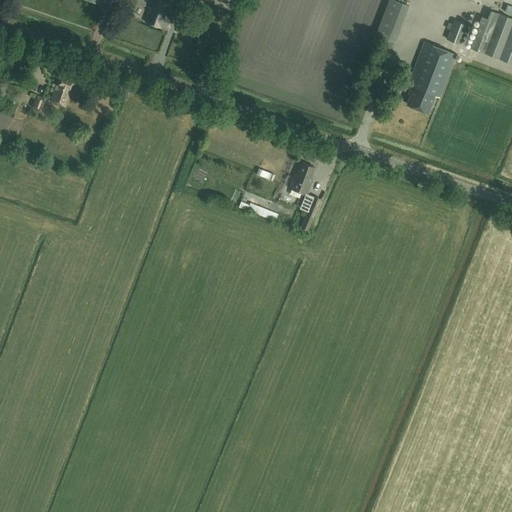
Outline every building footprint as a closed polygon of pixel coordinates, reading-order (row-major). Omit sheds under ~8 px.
[(145,21),(152,24),(160,27),(160,26),(168,29),(173,16),(168,14),(173,0),(151,0),(149,7),(149,8),(145,21)] [(489,40),(474,34),(469,47),(511,63),(511,18),(499,13),(489,40)] [(460,44),(467,25),(454,20),(447,39),(460,44)] [(407,85),(410,86),(408,92),(411,93),(407,103),(427,111),(434,95),(439,97),(456,54),(424,42),(407,85)] [(65,105),(74,80),(60,75),(51,100),(65,105)] [(41,111),(46,98),(35,94),(31,107),(41,111)] [(289,187),(307,194),(313,177),(311,177),(315,167),(301,162),(297,172),(296,171),(289,187)] [(263,167),(261,174),(271,177),(273,171),(263,167)] [(308,230),(321,198),(313,195),(300,226),(308,230)] [(238,207),(247,210),(247,209),(275,221),(278,214),(250,202),(251,201),(242,198),(238,207)]
